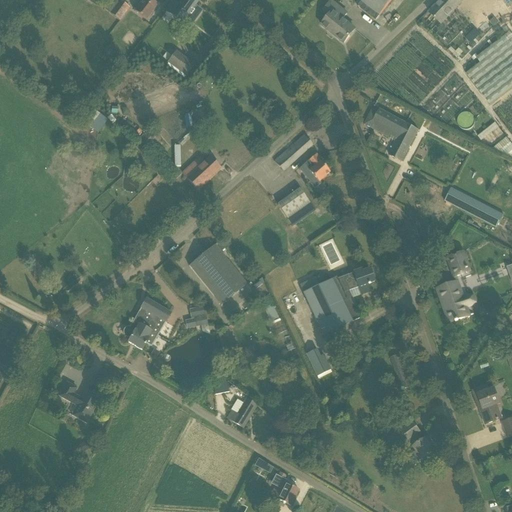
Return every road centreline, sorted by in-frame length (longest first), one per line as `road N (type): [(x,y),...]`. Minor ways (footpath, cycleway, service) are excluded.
road 1 (unclassified): [(480,511),(337,89)]
road 2 (unclassified): [(58,326),(194,226),(337,89)]
road 3 (unclassified): [(360,511),(58,326)]
road 4 (unclassified): [(337,89),(311,54),(237,0)]
road 5 (unclassified): [(337,89),(429,0)]
